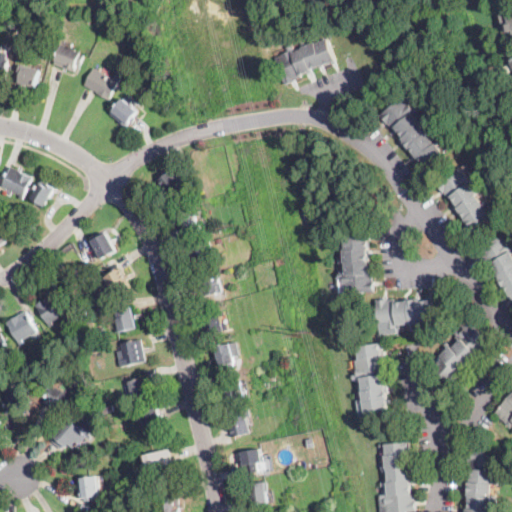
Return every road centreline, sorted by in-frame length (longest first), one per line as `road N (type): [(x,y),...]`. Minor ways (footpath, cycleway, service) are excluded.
road 1 (residential): [(110,181),(143,155),(190,135),(277,117),(321,120),(387,167),(511,331)]
road 2 (residential): [(218,511),(168,289),(141,218),(73,152),(0,125)]
road 3 (residential): [(432,511),(447,449),(511,364)]
road 4 (residential): [(110,181),(50,242),(0,278)]
